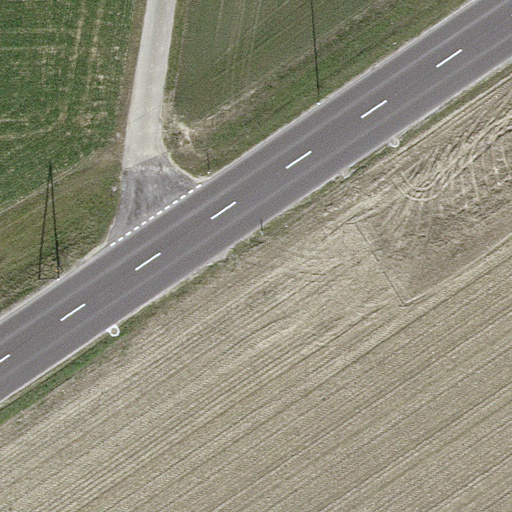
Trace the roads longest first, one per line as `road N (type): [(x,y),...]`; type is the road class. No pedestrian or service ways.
road 1 (tertiary): [(511,24),(0,364)]
road 2 (track): [(155,262),(157,93),(171,0)]
